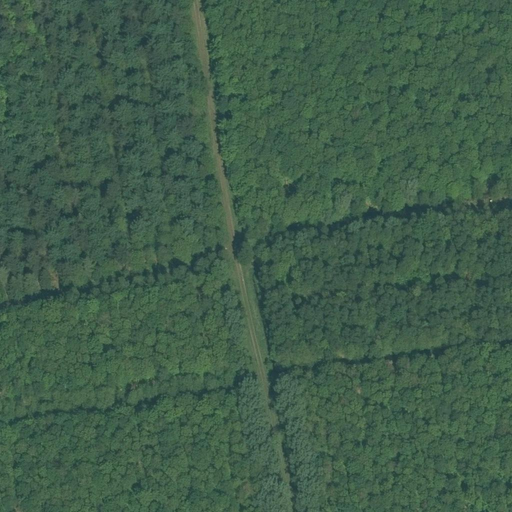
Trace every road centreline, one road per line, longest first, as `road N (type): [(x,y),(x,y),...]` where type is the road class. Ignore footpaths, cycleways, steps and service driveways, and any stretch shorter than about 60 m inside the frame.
road 1 (track): [(511,202),(234,248)]
road 2 (track): [(234,248),(296,511)]
road 3 (track): [(194,0),(234,248)]
road 4 (track): [(234,248),(0,308)]
